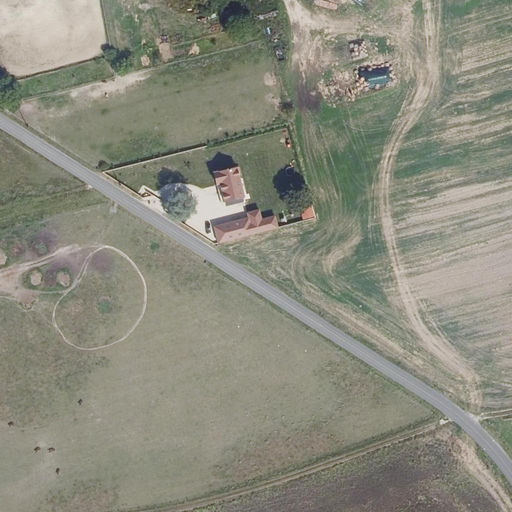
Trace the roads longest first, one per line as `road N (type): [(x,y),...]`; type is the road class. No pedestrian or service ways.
road 1 (tertiary): [(511,474),(437,400),(0,120)]
road 2 (track): [(142,511),(242,491),(442,420),(511,406)]
